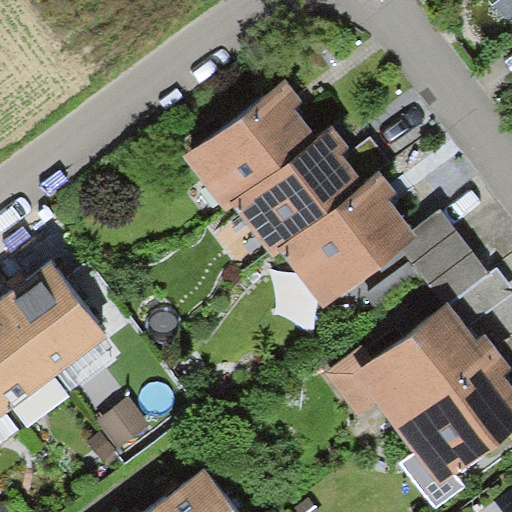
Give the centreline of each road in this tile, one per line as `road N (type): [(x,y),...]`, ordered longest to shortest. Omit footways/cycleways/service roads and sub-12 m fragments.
road 1 (residential): [(245,0),(0,186)]
road 2 (residential): [(386,0),(511,168)]
